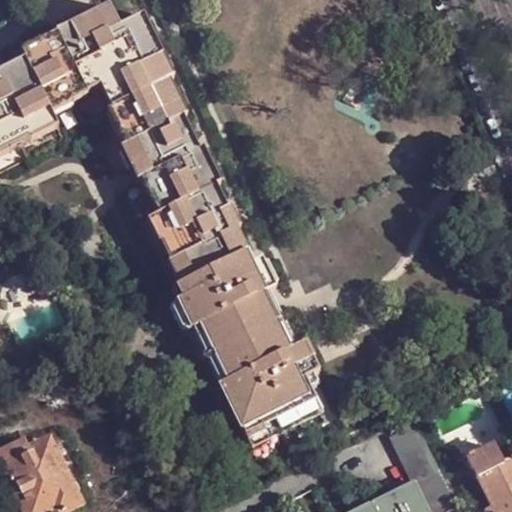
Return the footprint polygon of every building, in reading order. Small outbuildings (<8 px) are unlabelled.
[(121,28),(110,6),(103,10),(114,31),(121,28)] [(69,95),(73,102),(86,96),(84,94),(79,84),(97,74),(102,85),(103,87),(108,85),(119,106),(115,109),(126,131),(119,134),(126,147),(128,146),(138,166),(133,169),(138,180),(142,179),(200,150),(184,119),(188,117),(181,102),(173,106),(163,84),(167,83),(156,60),(164,55),(145,17),(121,28),(114,31),(103,10),(42,41),(47,50),(40,53),(61,99),(69,95)] [(47,50),(42,41),(23,51),(27,60),(40,53),(47,50)] [(61,99),(40,53),(27,60),(0,73),(0,148),(8,144),(7,141),(26,132),(27,134),(56,119),(51,113),(47,106),(61,99)] [(173,106),(181,102),(171,80),(175,79),(164,55),(156,60),(167,83),(163,84),(173,106)] [(102,85),(97,74),(79,84),(84,94),(101,86),(102,85)] [(119,106),(108,85),(103,87),(102,85),(101,86),(112,109),(107,111),(119,134),(126,131),(115,109),(119,106)] [(53,112),(73,102),(69,95),(61,99),(47,106),(51,113),(53,112)] [(0,157),(59,127),(56,119),(27,134),(26,132),(7,141),(8,144),(0,148),(0,157)] [(126,147),(122,149),(133,169),(138,166),(128,146),(126,147)] [(200,150),(142,179),(150,194),(157,191),(167,212),(160,215),(155,218),(188,284),(239,258),(235,249),(246,244),(239,231),(243,228),(233,209),(229,210),(223,196),(211,201),(207,192),(214,189),(204,167),(212,163),(204,148),(200,150)] [(223,184),(212,163),(204,167),(214,189),(207,192),(211,201),(223,196),(218,186),(223,184)] [(150,194),(160,215),(167,212),(157,191),(150,194)] [(170,264),(182,287),(188,284),(155,218),(149,221),(160,243),(163,244),(172,263),(170,264)] [(235,249),(239,258),(250,253),(246,244),(235,249)] [(182,287),(174,290),(179,302),(194,331),(184,335),(179,337),(187,352),(201,345),(256,452),(283,439),(288,436),(307,425),(327,415),(315,391),(309,379),(314,377),(318,374),(304,347),(296,351),(285,355),(257,299),(267,293),(274,290),(261,262),(257,265),(250,253),(239,258),(188,284),(182,287)] [(261,262),(274,290),(275,289),(277,283),(269,264),(262,262),(261,262)] [(285,355),(296,351),(284,326),(286,323),(284,319),(280,318),(267,293),(257,299),(285,355)] [(194,331),(179,302),(170,306),(184,335),(194,331)] [(309,379),(315,391),(317,390),(318,386),(314,377),(309,379)] [(327,415),(307,425),(309,431),(316,434),(328,429),(330,421),(327,415)] [(393,437),(415,484),(358,511),(457,511),(461,510),(419,425),(393,437)] [(283,439),(256,452),(260,461),(284,450),(283,439)] [(32,452),(27,441),(0,454),(0,467),(2,466),(25,511),(52,511),(55,511),(67,511),(81,506),(79,500),(80,495),(80,488),(76,483),(69,481),(50,442),(32,452)] [(471,458),(470,459),(495,508),(487,511),(511,511),(511,461),(503,466),(494,447),(476,456),(471,458)]
